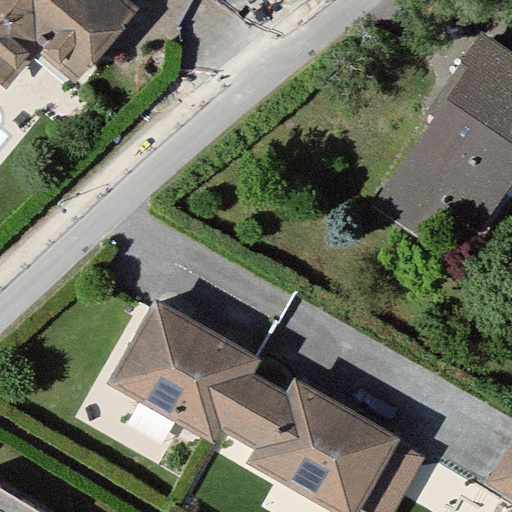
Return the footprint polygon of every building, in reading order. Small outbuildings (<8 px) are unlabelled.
[(129,9),(118,0),(0,0),(0,83),(32,48),(67,79),(129,9)] [(511,55),(478,33),(359,210),(448,268),(511,171),(511,55)] [(353,511),(396,439),(155,298),(108,378),(337,511),(353,511)] [(511,438),(491,476),(511,487),(511,438)] [(56,511),(59,507),(0,472),(0,511),(56,511)]
